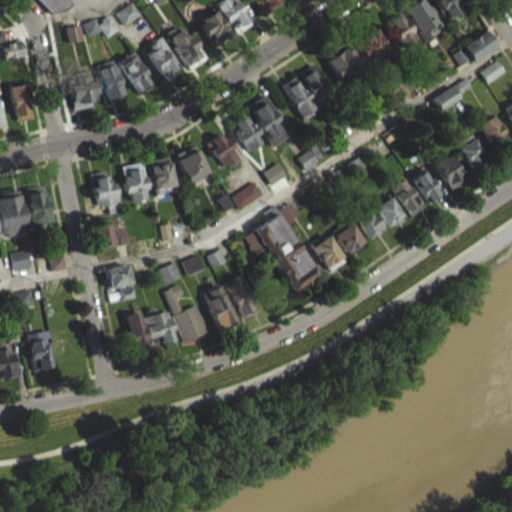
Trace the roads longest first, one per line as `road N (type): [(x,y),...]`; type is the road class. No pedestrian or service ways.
road 1 (residential): [(511,188),(325,319),(192,369),(0,411)]
road 2 (secondary): [(63,144),(171,117),(343,0)]
road 3 (residential): [(111,387),(63,144)]
road 4 (residential): [(17,0),(35,20),(63,144)]
